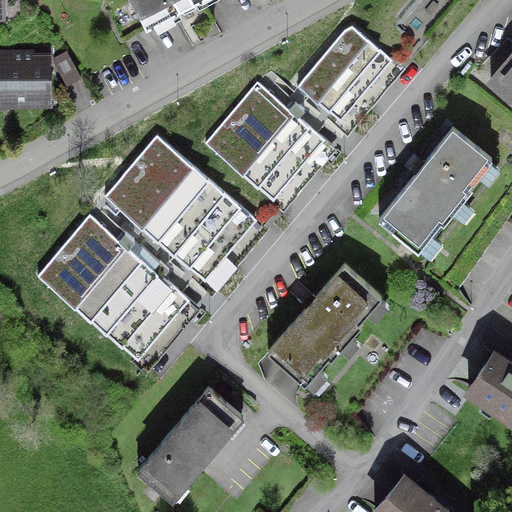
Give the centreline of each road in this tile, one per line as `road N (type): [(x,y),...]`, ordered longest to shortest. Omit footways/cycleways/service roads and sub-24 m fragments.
road 1 (residential): [(356,475),(221,356),(216,337),(498,0)]
road 2 (residential): [(0,173),(314,0)]
road 3 (residential): [(511,270),(356,475)]
